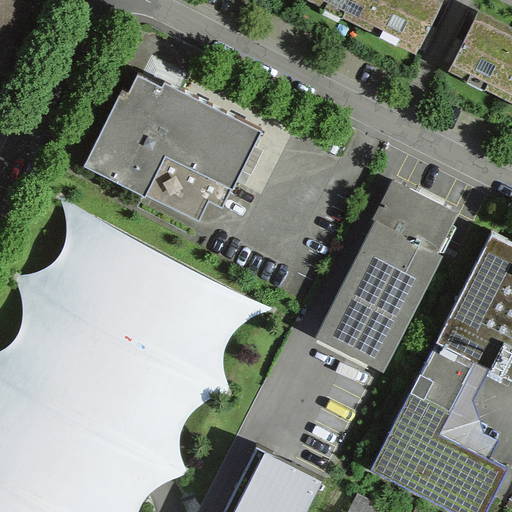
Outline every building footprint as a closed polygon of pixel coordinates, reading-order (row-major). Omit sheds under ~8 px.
[(0,0),(0,39),(9,44),(31,4),(24,0),(0,0)] [(315,0),(413,49),(437,0),(315,0)] [(511,24),(476,6),(446,64),(511,98),(511,24)] [(0,44),(0,65),(16,68),(19,47),(0,44)] [(252,133),(126,77),(118,95),(106,89),(71,168),(141,199),(194,222),(203,201),(218,207),(252,133)] [(386,182),(309,340),(377,373),(454,215),(386,182)] [(67,200),(0,325),(0,511),(144,511),(258,301),(67,200)] [(448,511),(484,511),(508,467),(436,429),(470,363),(507,382),(511,373),(511,255),(483,240),(364,468),(448,511)] [(342,360),(314,413),(349,431),(376,378),(342,360)] [(238,462),(212,511),(303,511),(310,498),(238,462)] [(399,511),(355,489),(342,511),(399,511)]
